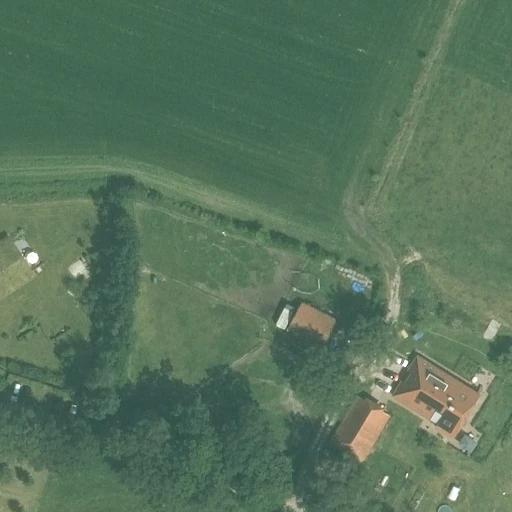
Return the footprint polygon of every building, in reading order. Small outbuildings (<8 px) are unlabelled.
[(8,235),(0,240),(0,300),(36,277),(8,235)] [(76,265),(81,282),(96,278),(91,261),(76,265)] [(323,350),(338,321),(302,303),(287,331),(323,350)] [(454,439),(481,395),(418,357),(408,372),(412,375),(406,384),(403,382),(393,397),(438,425),(436,428),(454,439)] [(362,463),(390,417),(358,397),(330,443),(362,463)]
